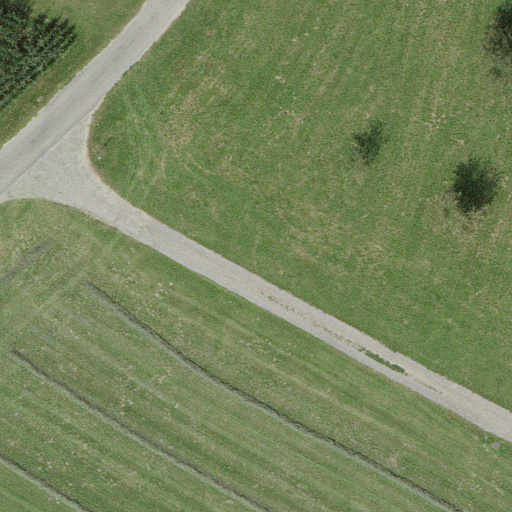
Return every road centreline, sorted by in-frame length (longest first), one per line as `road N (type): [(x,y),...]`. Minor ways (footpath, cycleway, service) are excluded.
road 1 (track): [(511,429),(19,163)]
road 2 (track): [(0,181),(179,0)]
